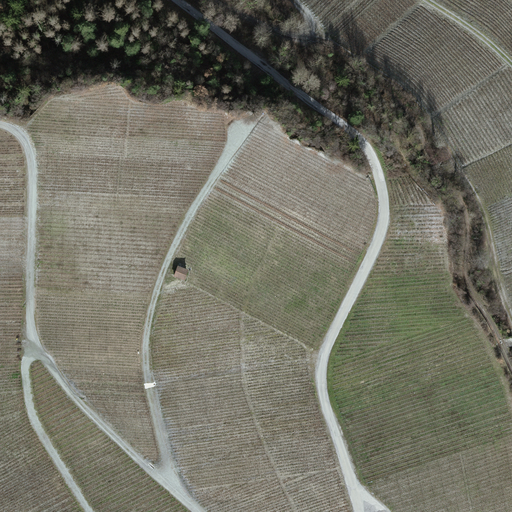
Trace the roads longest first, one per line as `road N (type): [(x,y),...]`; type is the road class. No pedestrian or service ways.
road 1 (track): [(253,129),(190,217),(149,325),(147,380),(175,492)]
road 2 (track): [(318,29),(417,104),(463,171),(491,213),(511,313)]
road 3 (track): [(37,355),(32,152),(23,134),(0,124)]
road 4 (track): [(196,511),(37,355)]
road 5 (track): [(37,355),(25,375),(33,415),(89,511)]
